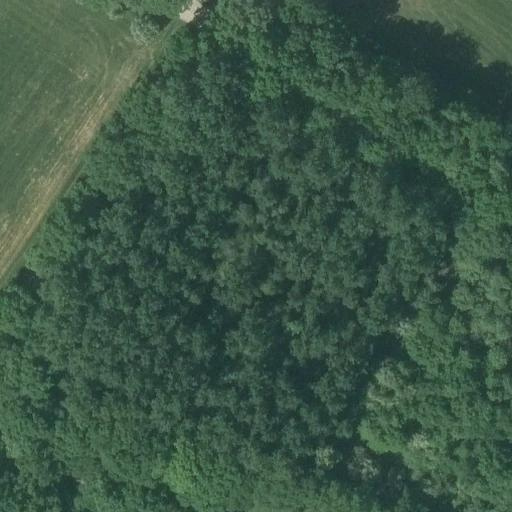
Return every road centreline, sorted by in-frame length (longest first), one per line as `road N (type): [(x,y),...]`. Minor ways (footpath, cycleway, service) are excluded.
road 1 (track): [(511,198),(464,233),(416,253),(369,308),(314,412),(265,468),(191,491)]
road 2 (track): [(511,198),(175,0)]
